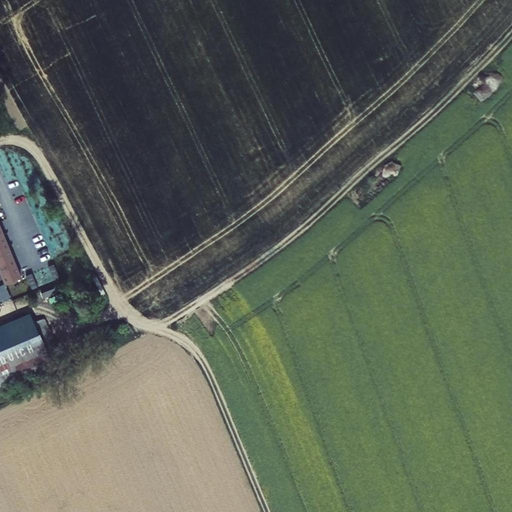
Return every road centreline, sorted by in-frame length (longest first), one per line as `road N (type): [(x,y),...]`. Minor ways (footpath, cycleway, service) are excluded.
road 1 (track): [(264,511),(192,335),(180,319),(133,335),(121,325),(27,143),(0,141)]
road 2 (track): [(511,36),(495,60),(287,242),(180,319)]
